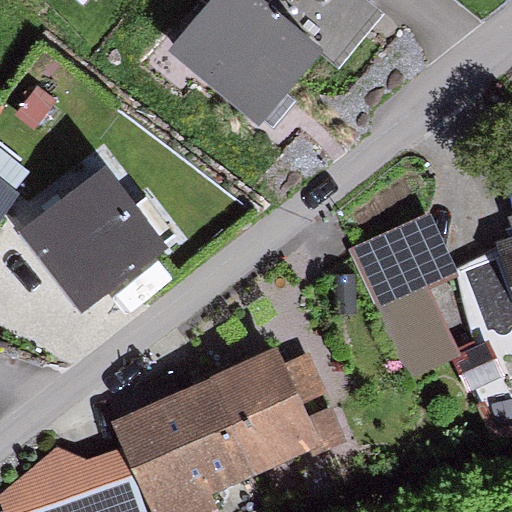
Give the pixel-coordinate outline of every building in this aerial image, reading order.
[(338,56),(275,0),(231,0),(179,58),(266,136),(338,56)] [(70,180),(19,117),(0,132),(0,233),(5,239),(30,219),(86,287),(167,221),(108,149),(70,180)] [(428,285),(373,308),(404,382),(459,359),(428,285)] [(222,382),(259,478),(346,445),(335,415),(320,420),(295,354),(222,382)] [(259,478),(222,382),(119,422),(141,479),(153,511),(221,511),(215,495),(259,478)] [(43,511),(55,508),(34,469),(2,501),(7,511),(43,511)] [(55,508),(43,511),(153,511),(141,479),(55,508)]
